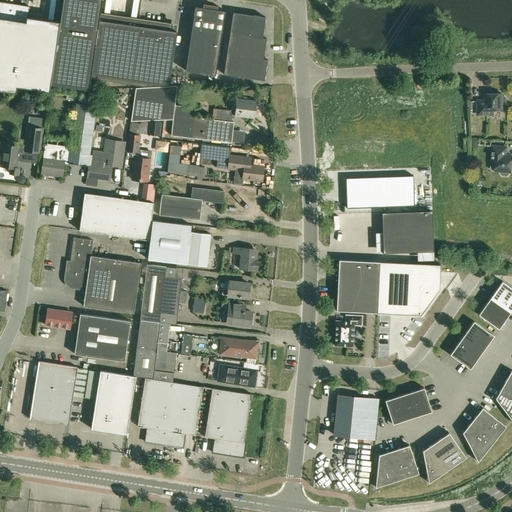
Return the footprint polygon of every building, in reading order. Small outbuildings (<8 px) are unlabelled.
[(0,90),(16,93),(17,87),(49,91),(50,84),(88,90),(90,78),(142,86),(169,84),(177,32),(138,26),(139,19),(100,13),(101,0),(62,0),(60,21),(27,17),(29,6),(0,1),(0,90)] [(217,10),(217,8),(216,9),(203,7),(204,6),(203,6),(203,8),(195,6),(185,71),(215,75),(225,11),(217,10)] [(233,12),(229,33),(262,38),(265,17),(233,12)] [(266,38),(262,38),(229,33),(226,53),(263,59),(266,38)] [(264,81),(266,68),(267,59),(263,59),(226,53),(223,74),(264,81)] [(230,122),(214,120),(194,117),(195,107),(175,105),(177,86),(135,88),(131,121),(173,119),(171,136),(191,138),(231,143),(234,122),(230,122)] [(493,115),(493,109),(502,109),(502,104),(504,104),(506,103),(506,97),(504,96),(502,96),(502,94),(486,94),(486,101),(478,101),(478,115),(493,115)] [(216,109),(214,120),(230,122),(231,115),(254,118),(256,101),(236,99),(236,105),(231,111),(216,109)] [(88,165),(92,136),(96,106),(76,103),(68,163),(88,165)] [(150,122),(148,135),(159,136),(161,123),(150,122)] [(39,153),(43,129),(28,127),(24,151),(39,153)] [(127,151),(132,152),(138,152),(140,136),(129,134),(127,151)] [(174,140),(173,152),(186,153),(186,146),(198,147),(198,143),(174,140)] [(93,155),(91,166),(99,166),(108,168),(108,164),(120,166),(124,143),(107,141),(104,157),(93,155)] [(243,171),(242,179),(262,181),(264,166),(249,165),(250,158),(230,155),(231,147),(201,144),(199,158),(217,160),(216,167),(243,171)] [(16,168),(19,147),(4,145),(1,167),(11,168),(10,174),(18,175),(19,169),(16,168)] [(506,147),(493,146),(491,161),(496,162),(496,171),(501,171),(500,173),(502,176),(507,176),(509,174),(509,172),(511,172),(511,160),(511,155),(506,155),(506,147)] [(42,173),(61,175),(63,162),(67,162),(69,150),(46,147),(42,173)] [(140,152),(138,152),(132,152),(127,151),(126,157),(134,158),(132,179),(147,181),(150,159),(139,158),(140,152)] [(192,163),(183,162),(184,154),(173,153),(172,161),(162,160),(161,170),(190,174),(192,163)] [(99,166),(91,166),(89,165),(86,185),(96,186),(99,166)] [(197,176),(202,177),(204,177),(205,168),(198,167),(197,176)] [(345,178),(346,208),(415,206),(413,175),(345,178)] [(202,200),(222,202),(224,191),(193,187),(192,198),(161,194),(159,215),(199,220),(202,200)] [(84,193),(79,230),(148,240),(153,203),(84,193)] [(432,210),(381,212),(382,229),(382,232),(382,233),(382,234),(383,234),(383,242),(382,242),(382,244),(383,244),(383,252),(382,252),(383,253),(417,252),(419,252),(419,251),(421,251),(421,252),(423,252),(423,251),(431,250),(431,251),(433,251),(434,251),(432,210)] [(153,220),(148,259),(206,266),(210,234),(190,232),(191,225),(153,220)] [(73,238),(70,263),(68,262),(66,278),(66,280),(66,282),(68,284),(69,285),(71,286),(73,287),(78,288),(78,286),(86,287),(83,306),(134,313),(141,263),(91,256),(93,240),(73,238)] [(233,247),(233,253),(241,254),(239,269),(255,270),(255,268),(257,268),(258,261),(255,261),(256,249),(233,247)] [(380,262),(339,260),(336,311),(377,313),(380,262)] [(380,262),(377,313),(420,315),(423,311),(428,304),(439,289),(440,265),(434,264),(380,262)] [(147,264),(140,320),(159,322),(160,312),(176,314),(178,302),(184,303),(186,291),(180,290),(181,278),(165,276),(166,266),(147,264)] [(221,295),(247,298),(249,283),(229,281),(228,289),(222,289),(221,295)] [(511,288),(502,281),(490,298),(510,312),(511,309),(511,288)] [(196,312),(208,312),(208,299),(197,298),(196,312)] [(510,312),(490,298),(478,315),(498,329),(510,312)] [(252,314),(251,314),(251,312),(243,311),(244,306),(228,304),(226,323),(249,326),(249,324),(250,324),(252,324),(253,315),(252,314)] [(69,328),(72,313),(48,309),(46,325),(69,328)] [(74,354),(124,361),(130,321),(80,314),(74,354)] [(352,346),(353,346),(353,345),(352,345),(353,325),(361,325),(362,325),(361,325),(362,316),(361,316),(346,315),(346,316),(346,321),(336,321),(336,322),(335,345),(334,345),(334,346),(335,346),(335,345),(352,346)] [(159,341),(161,323),(159,322),(140,320),(137,348),(167,352),(168,342),(159,341)] [(473,321),(461,338),(482,352),(494,336),(473,321)] [(187,334),(185,352),(193,353),(196,335),(187,334)] [(219,354),(256,359),(258,348),(259,347),(260,341),(256,341),(221,337),(219,354)] [(470,369),(482,352),(461,338),(450,354),(470,369)] [(177,353),(167,352),(137,348),(134,376),(154,379),(155,372),(175,375),(177,353)] [(30,419),(68,425),(73,395),(84,397),(88,369),(39,361),(30,419)] [(219,364),(217,381),(251,387),(252,388),(255,388),(256,382),(255,381),(257,370),(258,364),(256,364),(246,362),(244,362),(243,368),(219,364)] [(136,376),(100,371),(88,369),(84,397),(96,399),(91,429),(127,434),(136,376)] [(145,442),(165,445),(174,383),(164,381),(145,378),(137,426),(147,428),(145,442)] [(511,385),(505,382),(499,392),(511,399),(511,385)] [(203,387),(174,383),(165,445),(183,448),(185,434),(195,435),(203,387)] [(243,442),(251,394),(212,388),(205,437),(214,438),(212,452),(243,457),(246,442),(243,442)] [(404,394),(412,418),(431,411),(424,388),(404,394)] [(511,399),(499,392),(495,399),(507,414),(511,420),(511,399)] [(412,418),(404,394),(385,400),(392,424),(412,418)] [(338,395),(334,435),(374,439),(378,399),(338,395)] [(474,417),(498,436),(506,426),(496,419),(482,408),(474,417)] [(474,417),(467,427),(490,445),(498,436),(474,417)] [(483,455),(490,445),(467,427),(462,433),(472,450),(476,458),(478,461),(483,455)] [(438,440),(455,464),(466,457),(459,447),(449,433),(438,440)] [(438,440),(429,446),(445,471),(455,464),(438,440)] [(409,445),(397,449),(406,477),(418,473),(415,462),(409,445)] [(436,478),(445,471),(429,446),(422,451),(426,470),(428,479),(429,483),(436,478)] [(397,449),(386,452),(395,481),(406,477),(397,449)] [(395,481),(386,452),(379,455),(377,474),(376,474),(376,483),(375,487),(384,484),(384,485),(395,481)]
